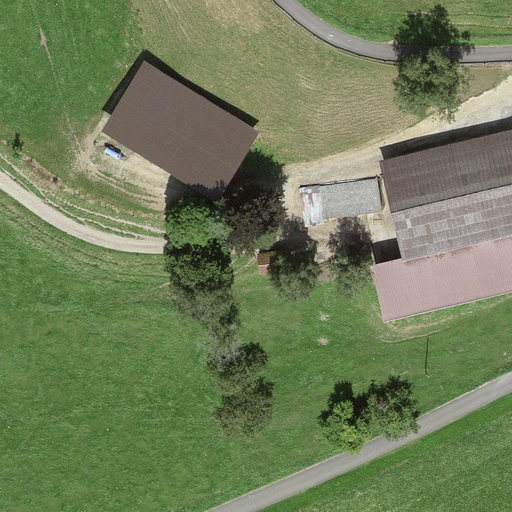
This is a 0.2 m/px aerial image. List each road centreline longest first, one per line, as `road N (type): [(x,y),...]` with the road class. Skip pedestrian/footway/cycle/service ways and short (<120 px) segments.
road 1 (track): [(0,180),(63,224),(124,247),(288,237)]
road 2 (unclassified): [(241,511),(511,382)]
road 3 (unclassified): [(284,0),(351,46),(431,57),(511,54)]
